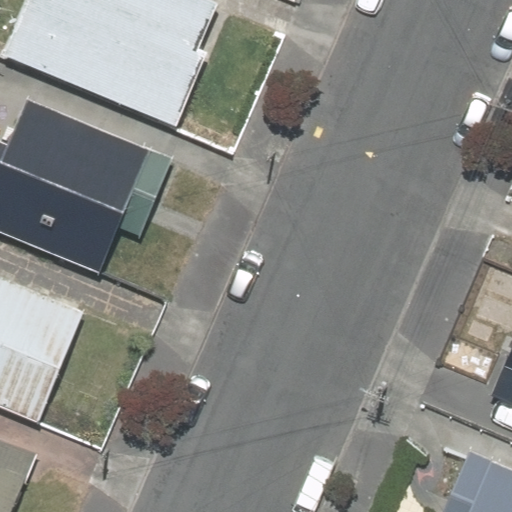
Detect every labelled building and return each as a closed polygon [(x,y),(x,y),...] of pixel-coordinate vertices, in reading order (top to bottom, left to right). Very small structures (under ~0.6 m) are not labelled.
[(213,0),(23,0),(4,48),(178,119),(206,49),(196,44),(213,0)] [(0,227),(101,268),(118,225),(139,233),(173,151),(24,91),(5,136),(0,134),(0,227)] [(0,402),(39,418),(87,301),(0,265),(0,402)] [(511,349),(497,385),(511,391),(511,349)] [(0,511),(8,511),(33,450),(0,436),(0,511)] [(511,511),(511,465),(469,447),(440,511),(511,511)]
